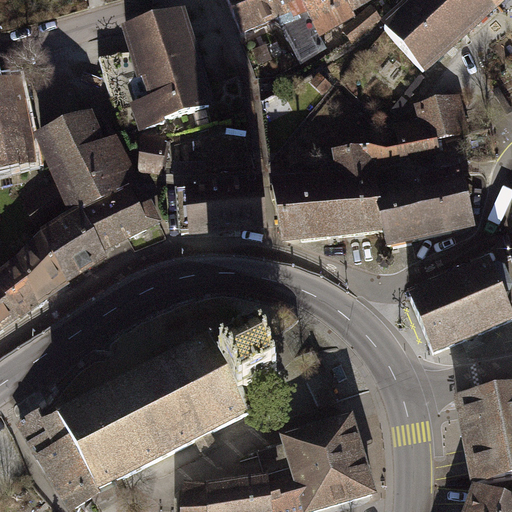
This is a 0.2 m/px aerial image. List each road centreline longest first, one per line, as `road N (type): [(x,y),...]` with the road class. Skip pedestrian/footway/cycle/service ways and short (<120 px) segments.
road 1 (tertiary): [(0,386),(148,290),(187,276),(264,277),(346,314)]
road 2 (unknown): [(403,393),(275,435),(164,487)]
road 3 (residential): [(511,165),(482,243),(346,314)]
road 4 (residential): [(163,0),(0,56)]
road 5 (tertiary): [(403,393),(413,435),(413,511)]
